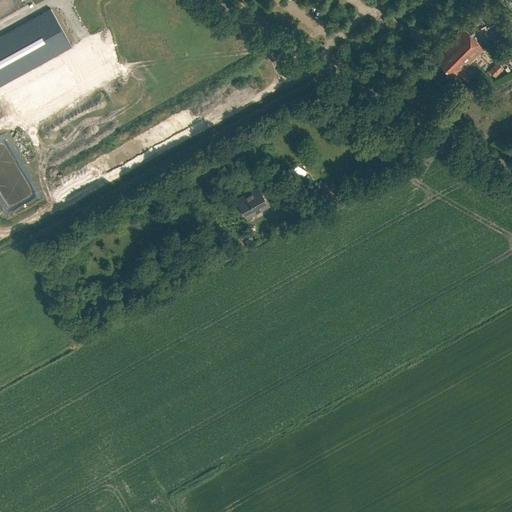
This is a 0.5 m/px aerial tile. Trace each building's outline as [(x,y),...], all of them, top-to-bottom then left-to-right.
[(0,83),(70,44),(50,7),(0,34),(0,83)] [(482,12),(489,26),(498,21),(491,7),(482,12)] [(67,15),(74,31),(79,28),(72,13),(67,15)] [(430,71),(444,84),(454,74),(456,76),(458,74),(465,80),(469,77),(462,70),(484,47),(463,25),(434,55),(440,61),(430,71)] [(413,53),(418,48),(414,45),(409,50),(413,53)] [(257,187),(235,199),(244,216),(266,203),(257,187)]
